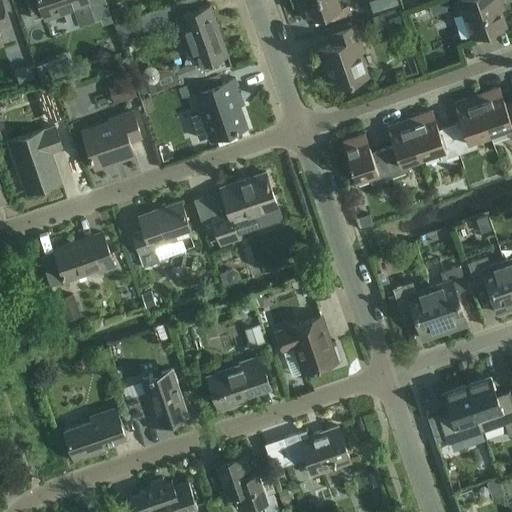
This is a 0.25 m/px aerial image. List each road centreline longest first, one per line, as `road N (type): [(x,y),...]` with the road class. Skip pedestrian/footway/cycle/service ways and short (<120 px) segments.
road 1 (residential): [(387,374),(39,495),(16,511)]
road 2 (residential): [(296,131),(0,234)]
road 3 (residential): [(387,374),(296,131)]
road 4 (residential): [(296,131),(511,57)]
road 5 (residential): [(432,511),(387,374)]
road 6 (residential): [(296,131),(253,0)]
road 7 (residential): [(511,331),(387,374)]
